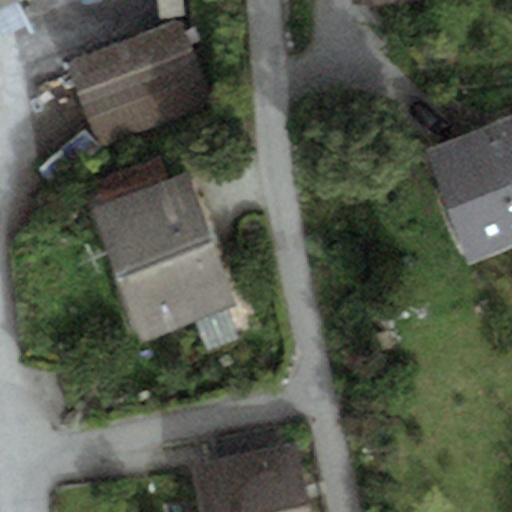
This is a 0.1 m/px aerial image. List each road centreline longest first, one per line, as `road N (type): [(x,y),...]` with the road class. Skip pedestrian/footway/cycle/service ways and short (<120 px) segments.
road 1 (residential): [(322,394),(270,147),(258,0)]
road 2 (residential): [(322,394),(22,469),(23,511)]
road 3 (residential): [(345,511),(322,394)]
